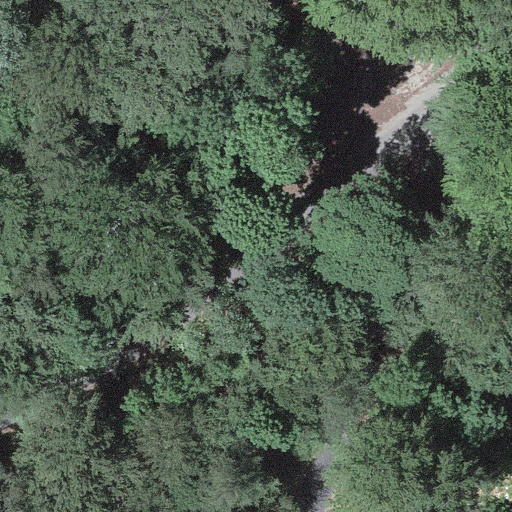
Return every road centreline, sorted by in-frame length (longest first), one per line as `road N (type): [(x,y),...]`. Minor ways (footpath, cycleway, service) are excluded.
road 1 (unclassified): [(0,405),(151,332),(473,83)]
road 2 (unclassified): [(473,83),(315,511)]
